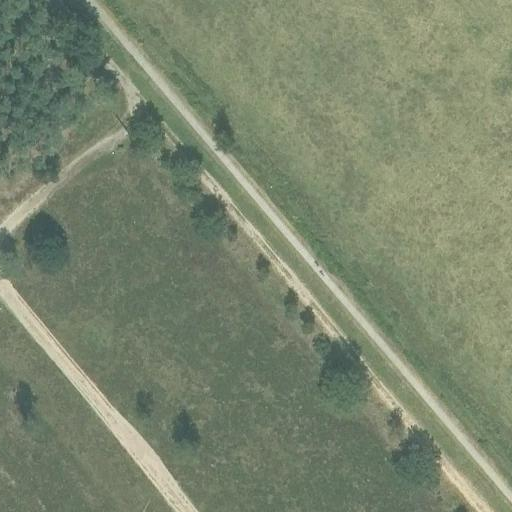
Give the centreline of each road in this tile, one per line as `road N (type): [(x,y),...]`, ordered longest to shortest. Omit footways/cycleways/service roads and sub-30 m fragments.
road 1 (track): [(54,0),(481,511)]
road 2 (track): [(183,511),(0,290)]
road 3 (track): [(0,232),(158,81)]
